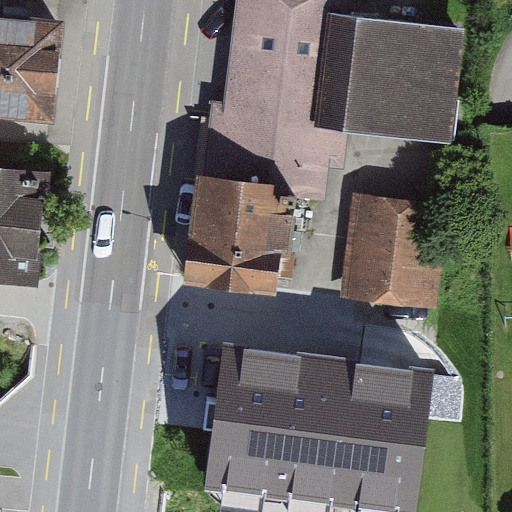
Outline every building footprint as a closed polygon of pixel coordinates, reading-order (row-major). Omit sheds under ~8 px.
[(357,0),(234,0),(215,169),(290,178),(288,192),(330,198),(336,130),(458,143),(471,28),(356,15),(357,0)] [(71,16),(0,7),(0,108),(59,116),(71,16)] [(31,165),(0,161),(0,275),(44,280),(53,191),(29,189),(31,165)] [(215,169),(198,167),(184,280),(276,291),(288,192),(290,178),(215,169)] [(451,196),(356,185),(342,291),(438,303),(451,196)] [(418,511),(436,374),(226,346),(207,492),(359,511),(418,511)]
